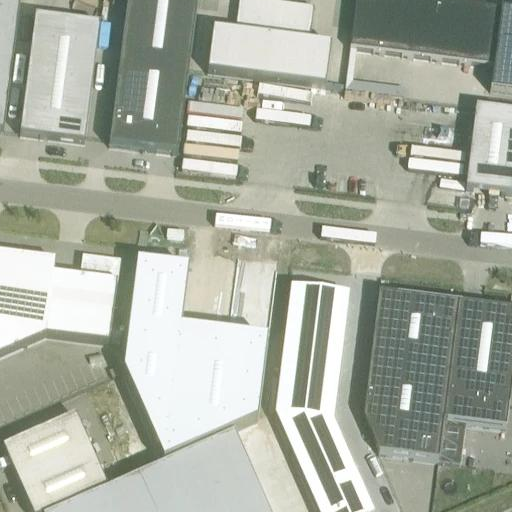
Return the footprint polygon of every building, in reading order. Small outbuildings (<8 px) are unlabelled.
[(0,0),(0,136),(3,137),(20,0),(0,0)] [(127,0),(108,150),(178,159),(198,0),(127,0)] [(511,15),(390,0),(355,0),(349,53),(493,71),(489,95),(511,97),(511,15)] [(314,11),(239,1),(234,37),(212,34),(206,77),(326,93),(331,49),(309,46),(314,11)] [(20,139),(85,147),(100,28),(35,20),(20,139)] [(511,200),(511,116),(475,112),(464,194),(511,200)] [(0,360),(46,341),(53,278),(54,278),(56,264),(0,257),(0,360)] [(54,278),(53,278),(46,341),(109,349),(117,287),(120,265),(83,260),(80,281),(54,278)] [(122,377),(122,378),(162,469),(233,438),(258,427),(268,344),(181,334),(189,274),(136,267),(123,368),(122,377)] [(289,293),(274,420),(313,511),(371,511),(335,430),(350,301),(289,293)] [(511,313),(378,297),(362,422),(378,458),(439,466),(444,426),(506,434),(511,384),(511,313)] [(123,368),(109,374),(113,381),(122,377),(123,368)] [(28,511),(62,511),(107,492),(75,419),(2,451),(28,511)] [(162,469),(64,511),(265,511),(233,438),(162,469)]
